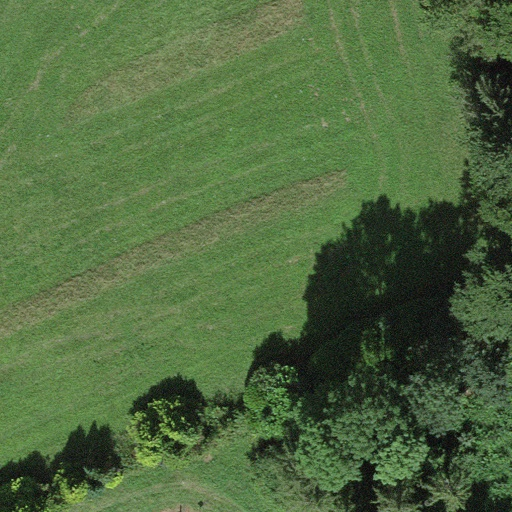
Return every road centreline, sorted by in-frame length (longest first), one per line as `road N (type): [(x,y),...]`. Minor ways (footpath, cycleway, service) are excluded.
road 1 (track): [(172,482),(447,371),(511,357)]
road 2 (track): [(99,511),(172,482),(201,511)]
